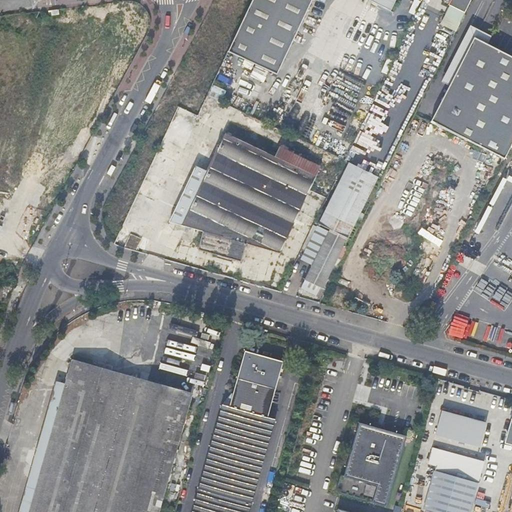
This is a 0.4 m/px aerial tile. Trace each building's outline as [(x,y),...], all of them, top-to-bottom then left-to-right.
[(197,116),(200,110),(206,96),(227,52),(251,0),(215,0),(167,102),(197,116)] [(311,0),(251,0),(227,52),(276,75),(311,0)] [(394,0),(367,0),(368,0),(389,11),(394,0)] [(456,30),(465,11),(450,5),(441,23),(456,30)] [(511,144),(511,57),(487,45),(474,38),(449,87),(430,123),(440,128),(475,145),(504,160),(511,144)] [(206,96),(200,110),(218,117),(224,104),(206,96)] [(182,226),(225,134),(214,128),(170,223),(182,226)] [(204,233),(247,245),(281,255),(316,177),(304,171),(306,166),(298,163),(296,167),(225,134),(182,226),(183,227),(193,230),(204,233)] [(301,289),(310,293),(370,173),(361,169),(349,164),(318,226),(330,231),(313,266),(305,282),(301,289)] [(370,173),(310,293),(319,297),(378,177),(370,173)] [(301,260),(313,266),(330,231),(318,226),(301,260)] [(188,244),(193,230),(183,227),(178,241),(188,244)] [(240,265),(247,245),(204,233),(201,241),(194,239),(191,248),(240,265)] [(470,334),(472,320),(457,317),(454,331),(470,334)] [(230,406),(267,417),(275,388),(280,373),(282,362),(246,351),(238,377),(233,393),(230,406)] [(66,383),(29,511),(158,511),(193,393),(73,358),(66,383)] [(55,380),(18,511),(29,511),(66,383),(55,380)] [(233,393),(222,404),(230,406),(233,393)] [(230,406),(222,404),(191,511),(247,511),(274,419),(267,417),(230,406)] [(432,434),(478,446),(484,422),(438,410),(432,434)] [(511,421),(506,443),(501,465),(511,467),(511,421)] [(407,435),(358,422),(344,475),(341,474),(336,492),(387,506),(407,435)] [(482,461),(433,447),(429,462),(438,464),(439,465),(441,459),(479,470),(482,461)] [(439,465),(438,464),(427,506),(447,511),(470,511),(478,483),(451,475),(452,469),(439,465)]
